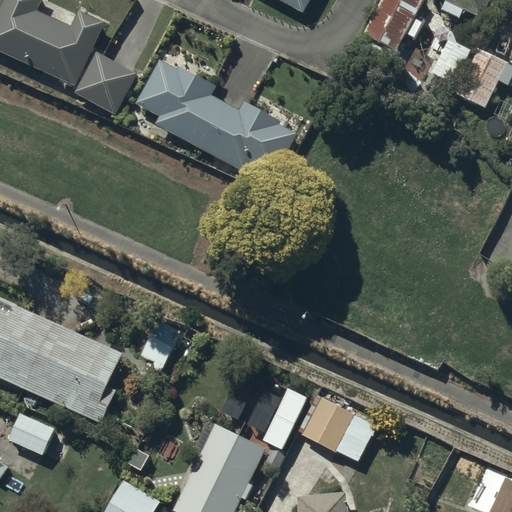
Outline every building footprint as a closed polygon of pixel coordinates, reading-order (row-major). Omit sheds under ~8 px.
[(39,0),(1,0),(0,4),(0,47),(75,81),(103,19),(79,8),(73,21),(37,5),(39,0)] [(318,0),(268,0),(307,20),(318,0)] [(420,0),(379,0),(364,30),(396,46),(420,0)] [(442,0),(440,5),(457,13),(461,5),(483,15),(489,0),(442,0)] [(421,20),(414,16),(407,30),(414,33),(421,20)] [(472,48),(448,36),(432,68),(456,80),(472,48)] [(506,60),(479,47),(457,91),(485,104),(506,60)] [(137,70),(98,49),(77,88),(116,109),(137,70)] [(178,66),(159,56),(137,99),(160,111),(156,119),(255,170),(260,161),(277,169),(298,129),(280,120),(283,116),(245,97),(240,106),(211,91),(215,82),(180,64),(178,66)] [(421,79),(407,66),(398,77),(412,89),(421,79)] [(123,351),(0,294),(0,372),(101,418),(115,387),(107,384),(123,351)] [(182,325),(157,314),(140,350),(156,357),(152,364),(162,369),(182,325)] [(381,429),(326,401),(307,438),(362,466),(381,429)] [(58,435),(22,419),(11,444),(46,460),(58,435)] [(268,454),(216,430),(176,511),(239,511),(243,504),(247,506),(254,492),(250,490),(268,454)] [(148,453),(138,448),(130,461),(140,467),(148,453)] [(287,456),(273,450),(265,466),(279,473),(287,456)] [(10,472),(0,464),(0,482),(2,484),(10,472)] [(511,511),(511,484),(507,483),(493,511),(511,511)] [(159,511),(162,507),(126,485),(109,511),(159,511)] [(351,511),(351,499),(302,503),(302,511),(351,511)]
